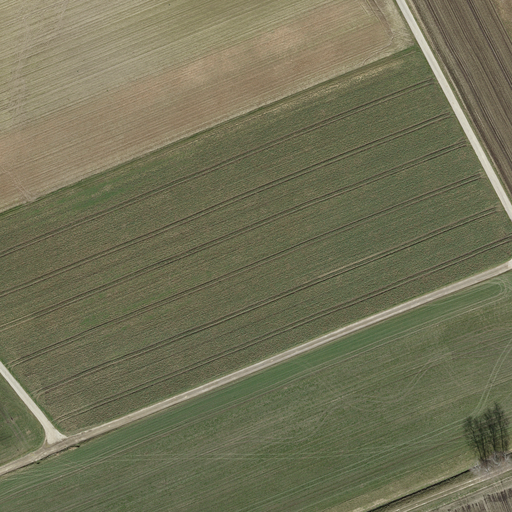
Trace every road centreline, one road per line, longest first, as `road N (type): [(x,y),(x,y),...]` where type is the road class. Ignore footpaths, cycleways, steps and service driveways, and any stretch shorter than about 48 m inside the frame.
road 1 (track): [(511,264),(0,469)]
road 2 (track): [(401,0),(511,217)]
